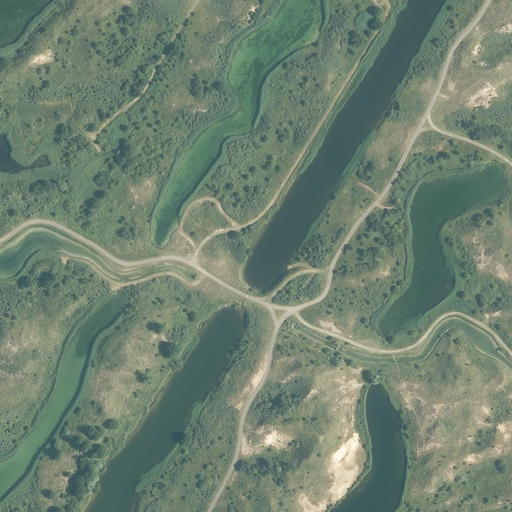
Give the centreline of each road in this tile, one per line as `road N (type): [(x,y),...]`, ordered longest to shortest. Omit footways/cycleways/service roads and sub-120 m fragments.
road 1 (track): [(208,511),(284,315),(320,297),(333,261),(425,122),(455,46),(490,0)]
road 2 (track): [(284,315),(192,264),(119,262),(51,223),(27,222),(0,241)]
